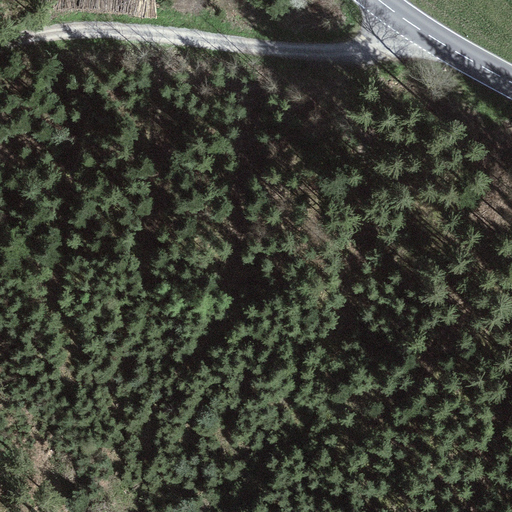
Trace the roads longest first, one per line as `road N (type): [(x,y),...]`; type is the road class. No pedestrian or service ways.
road 1 (track): [(402,16),(374,38),(329,51),(129,29),(68,29),(0,49)]
road 2 (secondary): [(379,0),(511,82)]
